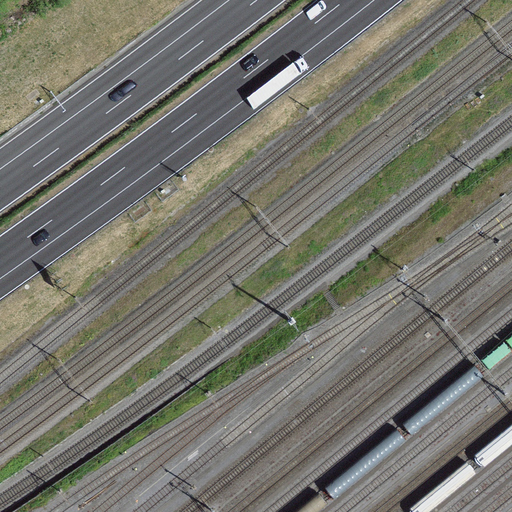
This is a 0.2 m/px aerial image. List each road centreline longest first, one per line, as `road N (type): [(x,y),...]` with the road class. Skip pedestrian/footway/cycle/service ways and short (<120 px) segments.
road 1 (motorway): [(0,257),(346,0)]
road 2 (motorway): [(255,0),(0,189)]
